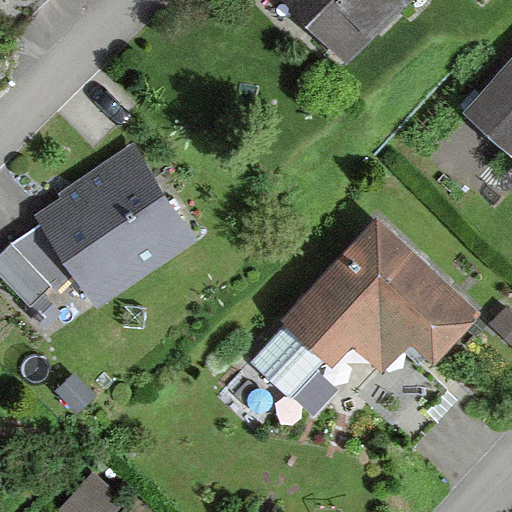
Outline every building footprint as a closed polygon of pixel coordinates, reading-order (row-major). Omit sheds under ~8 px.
[(391,0),(286,0),(337,53),(391,0)] [(511,59),(465,110),(511,154),(511,59)] [(126,153),(60,198),(65,206),(43,221),(89,289),(177,230),(126,153)] [(402,325),(429,350),(464,311),(373,226),(246,362),(285,397),(351,327),(359,335),(393,334),(402,325)] [(47,285),(6,243),(0,249),(0,279),(25,305),(47,285)] [(53,511),(98,511),(103,508),(79,485),(53,511)]
